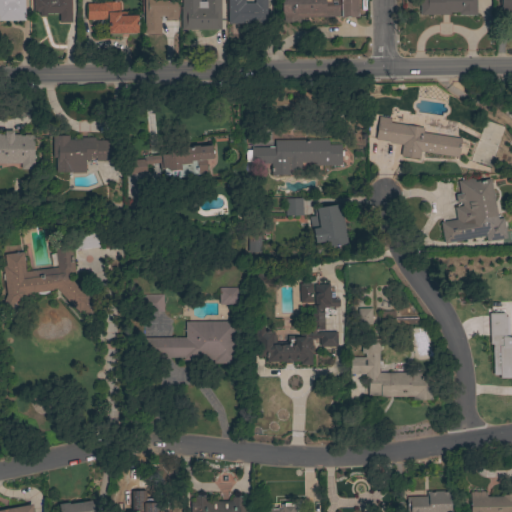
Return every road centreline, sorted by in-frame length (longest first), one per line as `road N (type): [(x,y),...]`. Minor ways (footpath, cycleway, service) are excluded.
road 1 (residential): [(511,433),(356,456),(123,442),(0,467)]
road 2 (tertiary): [(511,65),(0,75)]
road 3 (residential): [(468,440),(468,382),(444,319),(405,262),(384,198)]
